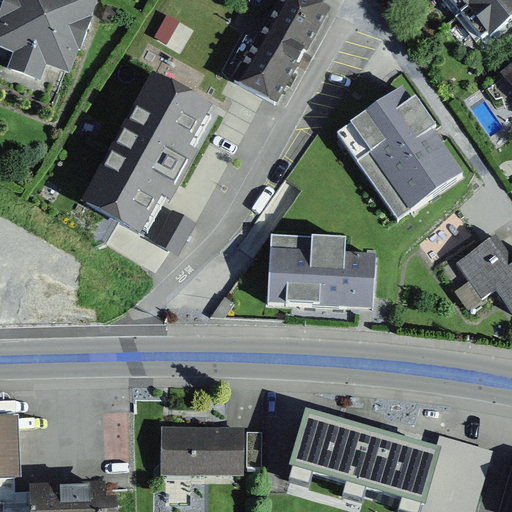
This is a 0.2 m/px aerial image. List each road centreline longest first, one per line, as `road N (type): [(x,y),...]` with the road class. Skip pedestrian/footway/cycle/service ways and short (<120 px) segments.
road 1 (residential): [(496,189),(358,0),(255,192),(213,246),(151,303),(118,358)]
road 2 (primary): [(118,358),(322,360),(511,386)]
